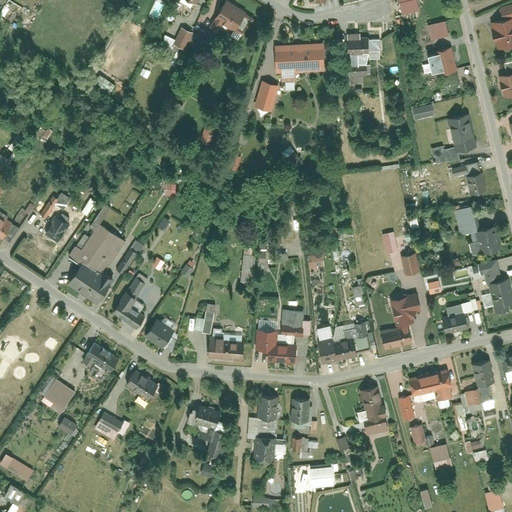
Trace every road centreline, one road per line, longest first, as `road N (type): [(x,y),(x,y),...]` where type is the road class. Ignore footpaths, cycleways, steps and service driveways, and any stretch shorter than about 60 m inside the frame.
road 1 (residential): [(0,258),(167,369),(318,381),(511,334)]
road 2 (residential): [(462,0),(511,204)]
